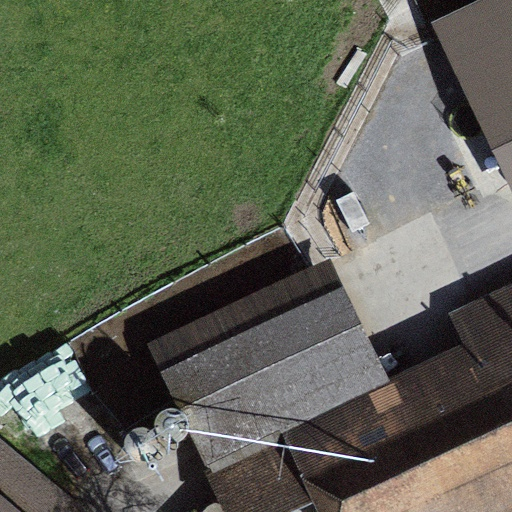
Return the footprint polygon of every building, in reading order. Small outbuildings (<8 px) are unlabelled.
[(511,0),(434,0),(511,162),(511,0)] [(433,125),(469,108),(456,80),(419,97),(433,125)] [(454,511),(511,485),(511,298),(476,316),(498,362),(229,488),(240,511),(279,511),(324,491),(333,511),(454,511)] [(333,307),(178,379),(201,428),(356,357),(333,307)] [(15,368),(44,452),(108,429),(79,346),(15,368)] [(0,511),(77,511),(0,447),(0,511)]
